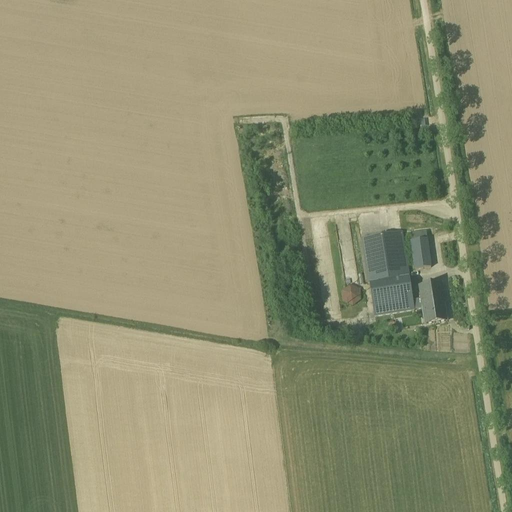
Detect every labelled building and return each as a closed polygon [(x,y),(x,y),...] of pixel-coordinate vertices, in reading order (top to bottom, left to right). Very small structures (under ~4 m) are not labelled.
[(368,284),(369,284),(409,277),(404,242),(403,232),(360,239),(367,284),(368,284)] [(412,238),(412,242),(427,240),(426,232),(421,233),(411,234),(412,238)] [(430,255),(413,257),(415,271),(432,269),(430,255)] [(374,318),(375,318),(415,312),(414,311),(413,301),(410,281),(409,277),(369,284),(369,288),(374,318)] [(421,300),(413,301),(414,311),(422,310),(425,326),(447,322),(441,284),(419,287),(421,300)] [(339,288),(341,305),(359,303),(358,287),(339,288)]
